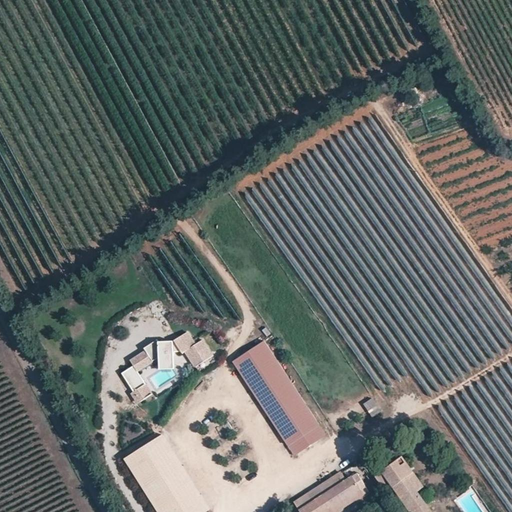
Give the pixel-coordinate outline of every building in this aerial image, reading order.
[(133,364),(121,371),(133,389),(139,386),(145,397),(152,392),(138,369),(159,355),(174,355),(174,350),(181,350),(182,352),(183,352),(194,367),(211,357),(201,340),(194,344),(187,331),(172,339),(158,340),(156,338),(143,346),(145,349),(130,358),(133,364)] [(264,342),(233,363),(295,457),(326,436),(264,342)] [(174,355),(159,355),(160,368),(174,368),(174,355)] [(139,386),(133,389),(130,392),(137,402),(145,397),(139,386)] [(365,403),(371,413),(379,409),(372,398),(365,403)] [(205,511),(159,438),(124,460),(156,511),(205,511)] [(390,480),(411,511),(430,511),(416,490),(406,476),(413,471),(403,455),(374,475),(381,485),(390,480)] [(299,509),(346,478),(340,469),(293,500),(299,509)] [(406,476),(416,490),(423,486),(413,471),(406,476)] [(299,509),(301,511),(330,511),(363,492),(352,474),(346,478),(299,509)]
